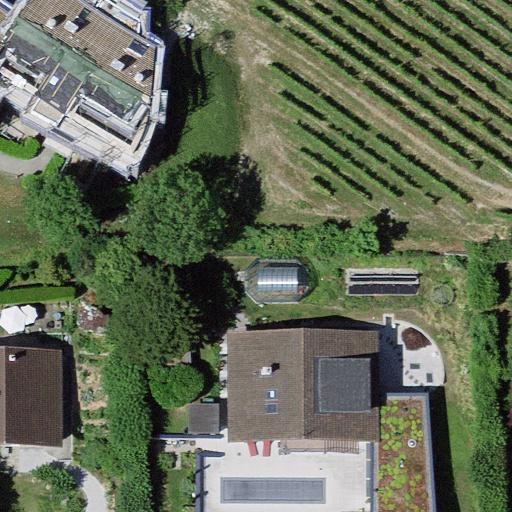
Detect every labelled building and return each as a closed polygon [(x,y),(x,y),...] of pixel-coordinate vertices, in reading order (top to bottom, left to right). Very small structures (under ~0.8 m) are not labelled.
[(58,0),(36,43),(22,67),(67,97),(54,117),(85,140),(98,118),(145,150),(160,124),(169,131),(169,65),(65,0),(58,0)] [(0,16),(0,102),(22,67),(36,43),(0,16)] [(387,345),(232,344),(231,457),(386,458),(387,345)] [(68,363),(0,362),(0,462),(67,463),(68,363)] [(189,431),(217,437),(224,403),(196,397),(189,431)]
